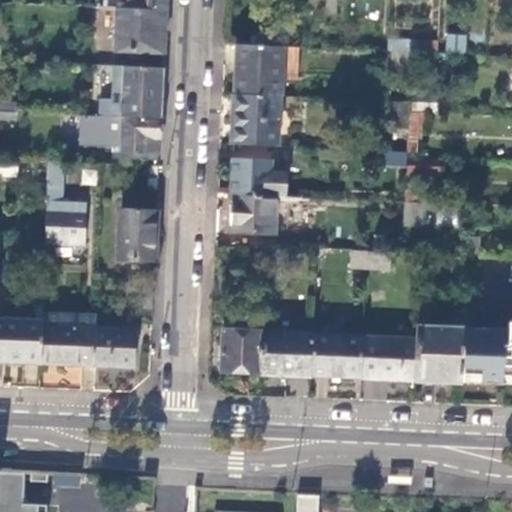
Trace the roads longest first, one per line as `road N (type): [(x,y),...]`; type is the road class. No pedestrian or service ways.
road 1 (residential): [(195,0),(176,422)]
road 2 (secondary): [(176,452),(461,461),(511,473)]
road 3 (secondary): [(511,437),(176,422)]
road 4 (secondary): [(37,424),(89,447),(176,452)]
road 5 (secondary): [(176,422),(37,424)]
